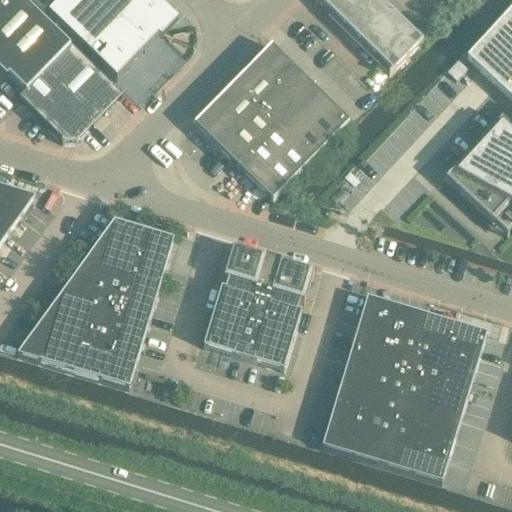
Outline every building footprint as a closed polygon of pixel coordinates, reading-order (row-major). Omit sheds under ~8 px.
[(0,71),(26,97),(40,83),(70,51),(17,0),(2,0),(0,2),(0,71)] [(55,0),(30,0),(43,12),(55,0)] [(144,0),(66,0),(48,19),(116,85),(159,41),(156,38),(166,27),(155,16),(158,13),(144,0)] [(374,0),(322,0),(315,8),(316,9),(319,6),(391,77),(388,80),(389,81),(422,47),(374,0)] [(511,14),(467,63),(511,105),(511,14)] [(122,102),(70,51),(40,83),(26,97),(19,105),(62,147),(62,149),(78,148),(78,147),(122,102)] [(280,96),(298,77),(272,52),(254,71),(280,96)] [(261,116),(280,96),(254,71),(235,90),(261,116)] [(279,133),(316,95),(298,77),(280,96),(261,116),(279,133)] [(240,137),(261,116),(235,90),(214,111),(240,137)] [(296,150),(334,112),(316,95),(279,133),(296,150)] [(221,156),(240,137),(214,111),(195,131),(221,156)] [(313,166),(350,128),(334,112),(296,150),(313,166)] [(239,174),(279,133),(261,116),(240,137),(221,156),(239,174)] [(511,132),(511,133),(501,124),(445,184),(490,226),(502,214),(511,224),(511,132)] [(257,191),(296,150),(279,133),(239,174),(257,191)] [(273,206),(275,205),(313,166),(296,150),(257,191),(273,206)] [(0,234),(9,241),(35,204),(0,193),(0,234)] [(114,228),(17,361),(129,395),(174,246),(114,228)] [(0,252),(9,241),(0,234),(0,252)] [(263,301),(274,264),(234,252),(224,285),(228,286),(227,290),(263,301)] [(304,309),(314,276),(274,264),(263,301),(299,312),(300,308),(304,309)] [(263,301),(227,290),(225,295),(221,294),(204,352),(244,364),(263,301)] [(284,377),(301,318),(297,317),(299,312),(263,301),(244,364),(284,377)] [(420,345),(427,322),(367,304),(360,327),(420,345)] [(480,363),(487,340),(427,322),(420,345),(480,363)] [(414,366),(420,345),(360,327),(354,348),(414,366)] [(474,384),(480,363),(420,345),(414,366),(474,384)] [(408,387),(414,366),(354,348),(348,369),(408,387)] [(467,405),(474,384),(414,366),(408,387),(467,405)] [(401,407),(408,387),(348,369),(342,389),(401,407)] [(461,425),(467,405),(408,387),(401,407),(461,425)] [(395,428),(401,407),(342,389),(335,410),(395,428)] [(455,446),(461,425),(401,407),(395,428),(455,446)] [(389,449),(395,428),(335,410),(329,430),(389,449)] [(449,467),(455,446),(395,428),(389,449),(449,467)] [(382,471),(389,449),(329,430),(322,453),(382,471)] [(442,490),(442,488),(449,467),(389,449),(382,471),(442,490)]
